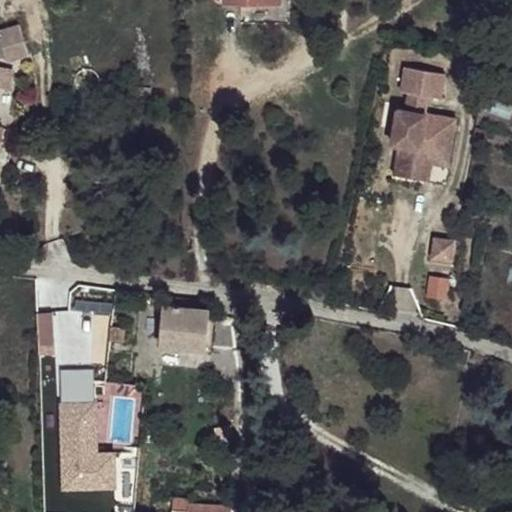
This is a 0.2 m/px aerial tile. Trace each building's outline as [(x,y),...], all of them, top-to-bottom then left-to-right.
[(18,19),(0,24),(0,34),(7,58),(28,51),(18,19)] [(391,47),(389,60),(422,66),(423,51),(391,47)] [(440,66),(437,84),(457,87),(460,70),(440,66)] [(455,120),(398,110),(393,144),(398,145),(394,176),(413,180),(418,157),(449,162),(455,120)] [(475,128),(471,144),(483,146),(485,131),(475,128)] [(6,129),(0,153),(0,175),(6,178),(15,131),(6,129)] [(418,157),(413,180),(428,182),(431,164),(448,167),(449,162),(418,157)] [(434,231),(430,255),(451,258),(455,234),(434,231)] [(164,302),(163,308),(204,312),(203,307),(164,302)] [(163,308),(160,348),(205,352),(209,313),(204,312),(163,308)] [(36,313),(37,344),(53,344),(51,312),(36,313)]
